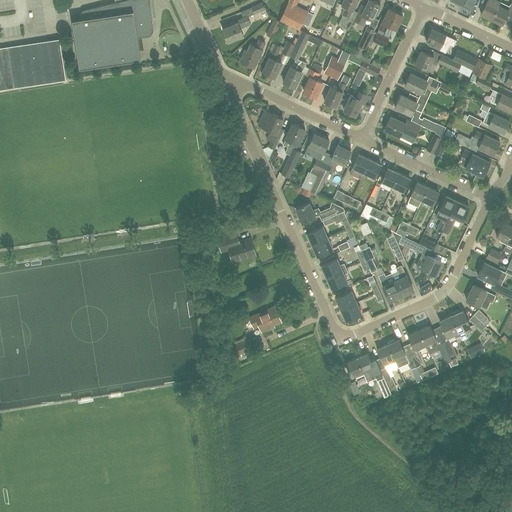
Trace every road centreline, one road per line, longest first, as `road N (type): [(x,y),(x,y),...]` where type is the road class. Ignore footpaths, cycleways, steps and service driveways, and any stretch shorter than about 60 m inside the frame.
road 1 (residential): [(238,81),(233,104),(266,187),(342,337)]
road 2 (residential): [(487,197),(440,293),(342,337)]
road 3 (unclassified): [(422,7),(362,138)]
road 4 (residential): [(362,138),(487,197)]
road 5 (residential): [(238,81),(362,138)]
